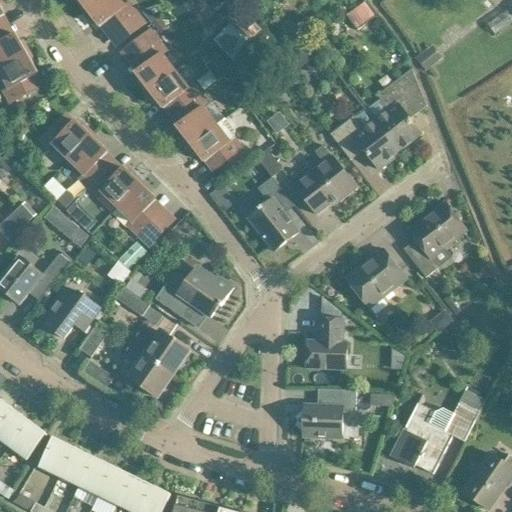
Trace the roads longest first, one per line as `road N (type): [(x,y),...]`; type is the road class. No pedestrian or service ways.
road 1 (residential): [(277,294),(71,71),(28,0)]
road 2 (residential): [(277,294),(449,162)]
road 3 (residential): [(169,442),(93,406),(0,336)]
road 4 (residential): [(169,442),(277,294)]
road 5 (residential): [(269,474),(277,294)]
road 6 (residential): [(410,511),(269,474)]
